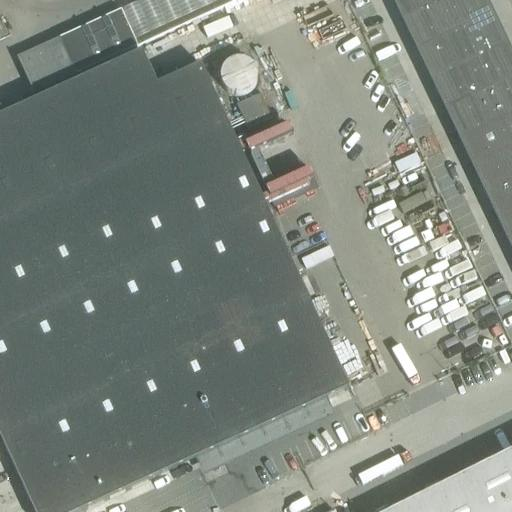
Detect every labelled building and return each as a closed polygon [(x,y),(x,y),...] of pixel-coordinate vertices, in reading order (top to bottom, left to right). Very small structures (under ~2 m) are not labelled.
[(227,0),(134,43),(120,12),(18,58),(35,95),(137,49),(244,0),(227,0)] [(146,0),(120,12),(134,43),(227,0),(146,0)] [(390,0),(511,255),(511,56),(485,0),(390,0)] [(349,392),(201,68),(161,86),(158,88),(142,54),(38,102),(0,119),(0,441),(32,511),(85,511),(88,511),(149,483),(195,462),(326,402),(349,392)] [(224,92),(231,97),(239,99),(247,97),(254,91),(257,84),(257,75),(253,68),(246,63),(238,61),(230,64),(224,69),(220,77),(221,85),(224,92)] [(272,122),(261,98),(237,109),(248,134),(272,122)] [(511,511),(511,452),(392,511),(511,511)]
